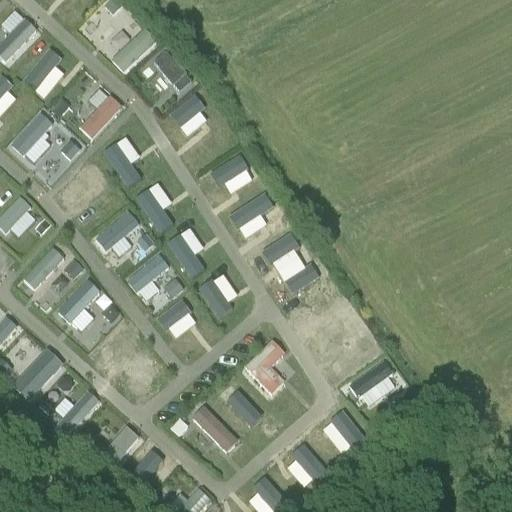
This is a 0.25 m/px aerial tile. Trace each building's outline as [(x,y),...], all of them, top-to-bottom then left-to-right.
[(30,0),(41,11),(53,0),(30,0)] [(64,0),(57,8),(67,17),(81,3),(77,0),(64,0)] [(114,1),(104,11),(111,19),(122,9),(114,1)] [(0,31),(8,40),(0,48),(0,64),(3,68),(34,36),(23,25),(22,25),(12,16),(0,29),(0,31)] [(164,97),(179,86),(155,54),(140,65),(164,97)] [(96,115),(79,133),(90,143),(118,113),(115,109),(111,105),(107,103),(106,103),(97,95),(87,106),(96,115)] [(200,100),(190,106),(197,118),(208,112),(200,100)] [(23,102),(15,111),(24,119),(32,111),(23,102)] [(61,104),(54,111),(61,118),(68,111),(61,104)] [(114,149),(101,159),(126,193),(139,184),(129,170),(115,150),(114,149)] [(188,182),(197,197),(205,192),(210,200),(242,179),(227,157),(188,182)] [(87,168),(56,200),(68,211),(70,210),(84,195),(99,179),(87,168)] [(257,192),(247,199),(255,210),(265,203),(257,192)] [(146,195),(133,204),(158,240),(171,230),(161,215),(147,196),(146,195)] [(116,199),(106,207),(111,214),(111,213),(121,206),(121,205),(116,199)] [(275,212),(251,227),(264,248),(288,233),(275,212)] [(44,224),(34,234),(40,239),(49,229),(44,224)] [(178,240),(165,249),(190,284),(203,275),(193,261),(179,241),(178,240)] [(296,249),(288,255),(294,264),(303,258),(296,249)] [(39,251),(5,287),(17,298),(51,262),(39,251)] [(130,305),(160,282),(143,260),(113,283),(130,305)] [(59,283),(67,272),(55,264),(47,276),(59,283)] [(75,269),(67,277),(74,284),(82,275),(75,269)] [(56,328),(85,296),(71,284),(42,316),(56,328)] [(174,285),(165,292),(173,303),(182,296),(174,285)] [(289,335),(309,361),(347,333),(328,306),(289,335)] [(109,311),(101,320),(110,328),(118,319),(109,311)] [(78,346),(90,332),(79,323),(67,337),(78,346)] [(366,347),(357,354),(365,365),(374,358),(366,347)] [(330,380),(343,370),(330,354),(317,363),(330,380)] [(45,356),(11,392),(26,406),(60,371),(45,356)] [(0,366),(0,382),(8,374),(0,366)] [(337,382),(347,409),(381,396),(371,369),(337,382)] [(160,372),(151,382),(157,388),(166,378),(160,372)] [(233,378),(224,387),(230,392),(238,384),(233,378)] [(222,394),(211,405),(243,437),(253,426),(252,425),(262,416),(245,398),(235,408),(222,394)] [(400,406),(386,418),(397,430),(411,418),(400,406)] [(178,424),(169,434),(177,441),(186,431),(178,424)] [(339,454),(329,462),(337,470),(346,462),(339,454)]
